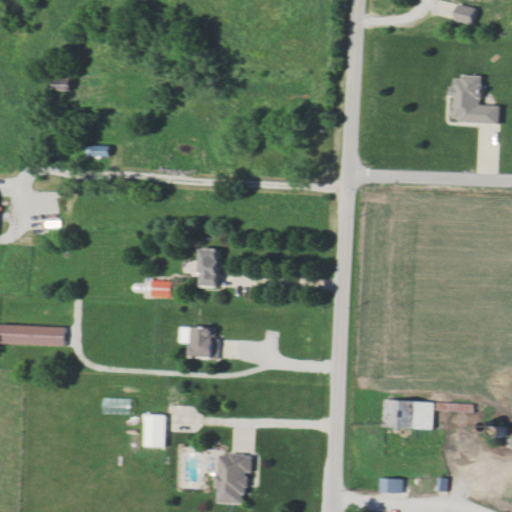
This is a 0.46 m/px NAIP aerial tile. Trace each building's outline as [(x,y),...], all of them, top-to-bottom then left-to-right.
[(457,20),(475,25),(479,8),(461,3),(457,20)] [(503,124),(503,105),(484,105),(485,76),(455,75),(454,96),(456,96),(455,122),(503,124)] [(113,145),(95,146),(95,156),(113,156),(113,145)] [(223,287),(224,249),(205,248),(204,286),(223,287)] [(175,297),(176,280),(156,280),(155,297),(175,297)] [(69,326),(3,324),(2,344),(68,346),(69,326)] [(184,343),(194,343),(194,358),(221,359),(222,328),(184,327),(184,343)] [(436,429),(437,401),(386,400),(385,427),(436,429)] [(169,415),(149,415),(149,446),(169,446),(169,415)] [(220,503),(249,504),(250,472),(255,472),(256,455),(221,454),(220,503)] [(404,493),(405,478),(382,478),(381,493),(404,493)]
